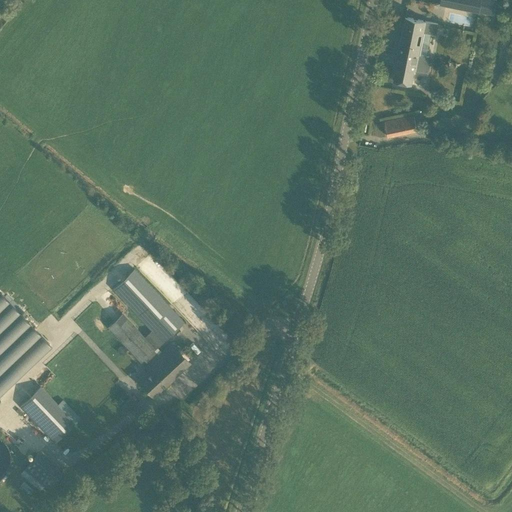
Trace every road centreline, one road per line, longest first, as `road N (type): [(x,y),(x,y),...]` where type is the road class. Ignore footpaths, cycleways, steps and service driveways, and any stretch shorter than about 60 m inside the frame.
road 1 (tertiary): [(240,511),(326,222),(373,0)]
road 2 (track): [(484,511),(286,365)]
